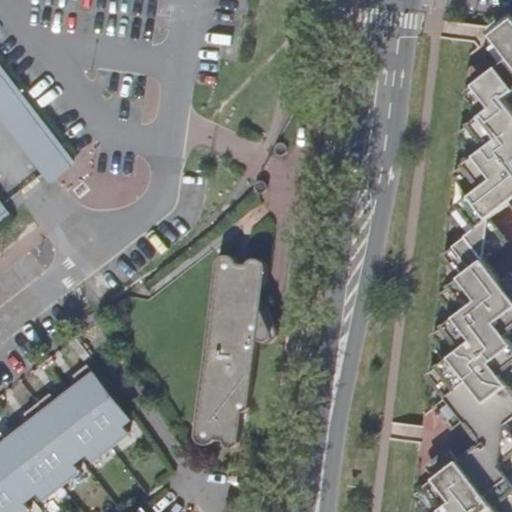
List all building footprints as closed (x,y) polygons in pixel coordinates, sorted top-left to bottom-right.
[(501,511),(496,506),(511,493),(511,274),(503,281),(485,258),(492,217),(511,202),(511,103),(507,98),(511,94),(511,19),(494,35),(511,57),(464,92),(482,116),(459,133),(476,156),(453,173),(471,196),(448,213),(467,236),(443,256),(461,277),(438,292),(456,316),(433,333),(451,356),(427,373),(445,398),(434,406),(452,429),(463,422),(480,444),(412,495),(424,511),(501,511)] [(0,69),(0,114),(46,174),(68,157),(0,69)] [(278,144),(277,146),(278,149),(278,151),(280,153),(282,154),(285,154),(287,153),(288,151),(289,149),(289,147),(288,145),(287,143),(284,142),(283,142),(281,142),(280,143),(278,144)] [(259,183),(258,185),(258,188),(259,190),(260,192),(263,193),(265,193),(268,192),(269,190),(270,188),(269,186),(269,184),(267,182),(265,182),(263,181),(262,181),(261,182),(259,183)] [(219,262),(196,430),(196,434),(198,438),(200,440),(204,442),(208,443),(211,443),(215,441),(216,440),(217,439),(225,440),(225,442),(228,445),(230,446),(233,447),(235,446),(238,445),(239,444),(240,442),(245,411),(248,410),(250,409),(251,407),(251,405),(260,339),(268,344),(271,344),(275,344),(278,342),(280,339),(281,336),(281,333),(280,329),(265,300),(269,269),(269,265),(267,262),(265,260),(263,258),(259,257),(256,258),(253,259),(251,260),(250,262),(241,261),(239,258),(237,256),(234,254),(231,253),(226,254),(223,256),(220,258),(219,262)] [(77,337),(58,352),(73,372),(92,357),(77,337)] [(76,375),(82,383),(86,389),(63,408),(58,401),(52,393),(27,413),(33,421),(37,427),(13,446),(8,440),(2,433),(0,434),(0,511),(28,511),(32,509),(22,495),(33,486),(44,500),(82,470),(71,457),(83,448),(94,461),(131,432),(125,424),(132,419),(90,364),(76,375)] [(86,389),(82,383),(58,401),(63,408),(86,389)] [(8,440),(13,446),(37,427),(33,421),(8,440)]
